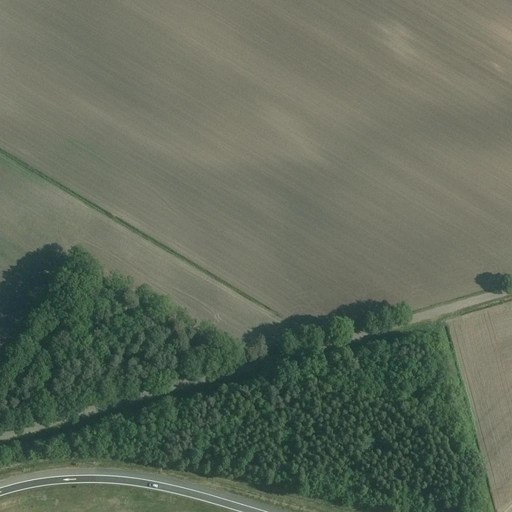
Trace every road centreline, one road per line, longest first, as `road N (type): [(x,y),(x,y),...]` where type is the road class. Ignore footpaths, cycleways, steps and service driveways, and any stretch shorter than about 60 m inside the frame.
road 1 (unclassified): [(0,436),(511,291)]
road 2 (motorway): [(251,511),(102,479),(0,493)]
